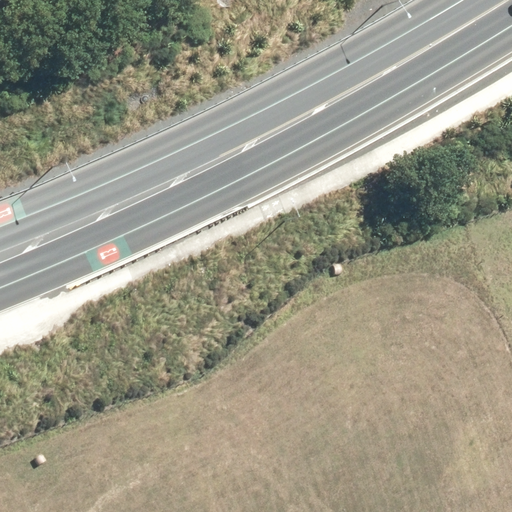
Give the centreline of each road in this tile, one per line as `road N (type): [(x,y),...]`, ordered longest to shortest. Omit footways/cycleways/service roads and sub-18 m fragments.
road 1 (trunk): [(511,17),(335,130),(0,277)]
road 2 (trunk): [(0,211),(322,77),(454,0)]
